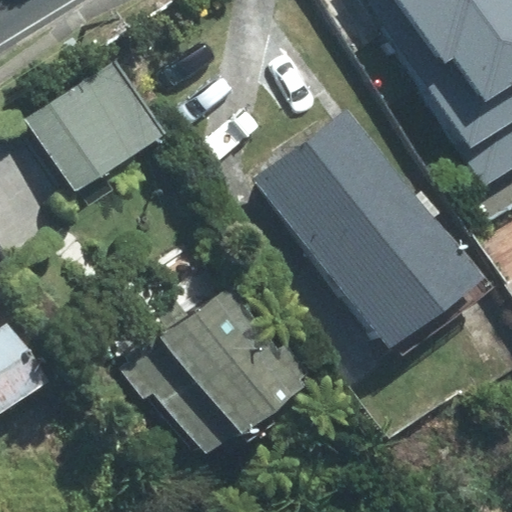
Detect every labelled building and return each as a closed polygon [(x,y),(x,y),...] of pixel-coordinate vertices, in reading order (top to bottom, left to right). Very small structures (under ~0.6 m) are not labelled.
[(511,38),(486,0),(326,0),(358,49),(375,38),(449,150),(479,131),(462,105),(511,71),(511,38)] [(157,143),(103,54),(3,114),(56,203),(157,143)] [(331,120),(241,196),(377,356),(466,279),(331,120)] [(511,247),(489,263),(511,297),(511,247)] [(176,463),(290,382),(212,272),(98,353),(176,463)] [(0,400),(23,383),(0,352),(0,400)]
